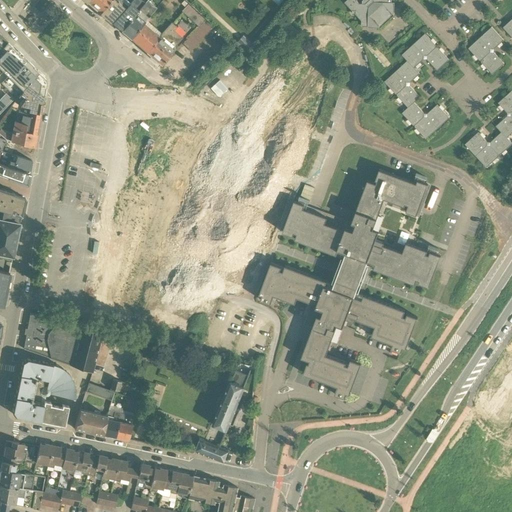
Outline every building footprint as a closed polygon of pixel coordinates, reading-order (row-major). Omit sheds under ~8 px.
[(87,0),(86,1),(99,12),(109,0),(87,0)] [(109,0),(99,12),(111,22),(129,2),(126,0),(109,0)] [(111,22),(120,29),(143,2),(141,0),(130,0),(129,2),(111,22)] [(120,29),(129,37),(144,19),(155,7),(147,0),(145,0),(143,2),(120,29)] [(346,0),(344,2),(352,10),(352,13),(355,14),(361,20),(361,25),(362,26),(367,26),(367,27),(380,27),(394,15),(394,2),(391,2),(391,0),(361,0),(362,0),(362,3),(359,3),(357,0),(356,0),(346,0)] [(198,26),(204,18),(187,3),(181,10),(198,26)] [(213,26),(204,18),(198,26),(182,42),(189,50),(213,26)] [(511,18),(503,27),(511,36),(511,18)] [(144,19),(129,37),(145,51),(161,33),(144,19)] [(170,22),(161,33),(145,51),(160,63),(176,45),(174,44),(181,36),(172,29),(175,26),(170,22)] [(480,37),(490,48),(494,48),(504,39),(491,26),(480,37)] [(85,53),(88,39),(86,36),(84,33),(81,32),(77,31),(73,31),(70,32),(68,34),(65,37),(64,40),(63,43),(63,45),(76,57),(85,53)] [(425,33),(413,43),(424,55),(427,55),(436,47),(436,45),(425,33)] [(238,40),(248,49),(254,44),(243,34),(238,40)] [(480,37),(468,47),(479,60),(481,60),(490,52),(490,48),(480,37)] [(0,74),(4,68),(18,52),(6,41),(0,48),(0,74)] [(402,54),(407,60),(414,67),(423,58),(424,55),(413,43),(402,54)] [(306,47),(258,184),(265,186),(259,202),(277,208),(293,162),(295,162),(300,150),(294,148),(313,93),(311,93),(314,84),(322,61),(330,64),(334,52),(323,48),(321,53),(306,47)] [(437,47),(436,47),(427,55),(427,59),(437,69),(448,59),(437,47)] [(36,85),(43,90),(43,89),(44,81),(44,78),(38,72),(18,52),(4,68),(0,74),(0,88),(15,99),(19,93),(27,83),(30,79),(37,83),(36,85)] [(494,52),(490,52),(481,60),(481,62),(492,73),(504,62),(494,52)] [(407,60),(396,70),(406,81),(410,82),(419,73),(414,67),(407,60)] [(397,93),(406,85),(406,81),(396,70),(384,81),(395,93),(397,93)] [(27,83),(42,94),(43,90),(36,85),(37,83),(30,79),(27,83)] [(27,110),(39,112),(39,111),(41,98),(40,97),(42,94),(27,83),(19,93),(23,95),(23,98),(19,104),(19,105),(23,105),(28,106),(27,110)] [(406,85),(397,93),(397,95),(408,107),(414,102),(420,96),(410,85),(406,85)] [(511,112),(511,110),(511,90),(498,102),(507,111),(511,112)] [(414,125),(423,116),(424,113),(414,102),(408,107),(402,112),(414,125)] [(427,117),(437,127),(449,117),(437,104),(427,113),(427,117)] [(24,130),(35,133),(39,112),(27,110),(28,106),(23,105),(22,111),(17,110),(14,120),(26,123),(24,130)] [(501,131),(507,137),(511,131),(511,117),(510,115),(507,115),(496,125),(501,131)] [(423,116),(414,125),(426,138),(437,127),(427,117),(423,116)] [(9,140),(14,142),(33,147),(35,133),(24,130),(26,123),(14,120),(13,119),(10,135),(9,140)] [(0,134),(5,139),(9,140),(10,135),(6,134),(0,128),(0,134)] [(478,131),(465,144),(476,155),(486,145),(487,141),(478,131)] [(490,145),(498,154),(500,154),(511,142),(507,137),(501,131),(490,141),(490,145)] [(147,175),(106,306),(130,314),(140,284),(149,287),(148,278),(153,264),(150,263),(154,252),(159,251),(168,225),(183,223),(168,270),(196,279),(202,261),(217,259),(221,244),(216,242),(221,227),(261,239),(266,224),(272,223),(271,213),(187,186),(187,182),(199,143),(170,133),(157,174),(147,175)] [(0,150),(11,153),(14,142),(9,140),(5,139),(0,150)] [(498,154),(490,145),(486,145),(476,155),(486,167),(498,155),(498,154)] [(0,150),(0,149),(0,163),(28,172),(30,159),(11,153),(0,150)] [(0,163),(0,173),(26,182),(28,172),(0,163)] [(410,336),(417,316),(407,312),(405,315),(403,314),(405,309),(356,290),(366,264),(414,282),(416,278),(419,279),(418,281),(429,285),(440,254),(430,250),(429,253),(426,252),(427,249),(406,241),(403,250),(383,243),(384,241),(376,238),(385,214),(379,212),(384,197),(404,204),(405,202),(408,203),(405,210),(416,214),(428,183),(417,179),(416,182),(379,168),(375,179),(377,179),(376,182),(367,179),(351,221),(294,200),(282,230),(293,234),(294,231),(297,232),(295,237),(344,255),(334,282),(285,264),(283,269),(280,268),(281,265),(271,261),(259,291),(262,292),(273,296),(274,294),(295,302),(297,296),(312,301),(308,312),(304,323),(312,326),(301,356),(310,359),(309,362),(307,361),(303,372),(337,385),(334,392),(345,396),(346,392),(349,393),(361,362),(350,358),(348,364),(345,363),(346,361),(326,353),(332,338),(337,340),(346,317),(354,320),(356,317),(375,325),(373,331),(394,339),(391,347),(401,351),(403,346),(403,347),(410,336)] [(20,215),(24,197),(0,188),(0,209),(20,215)] [(0,258),(1,258),(1,257),(4,257),(4,254),(11,255),(20,215),(0,209),(0,258)] [(0,269),(0,303),(1,303),(8,271),(0,269)] [(273,296),(262,292),(260,298),(271,302),(273,296)] [(79,321),(29,311),(22,347),(66,362),(79,322),(79,321)] [(79,322),(66,362),(91,371),(102,329),(79,322)] [(26,358),(21,360),(11,409),(14,414),(39,419),(43,399),(44,394),(45,394),(46,394),(47,394),(48,393),(48,392),(74,396),(74,394),(74,392),(74,389),(74,386),(73,383),(73,381),(72,379),(70,376),(69,374),(67,371),(65,369),(63,368),(60,366),(57,364),(53,363),(26,358)] [(232,379),(230,378),(212,422),(227,429),(230,422),(234,424),(246,393),(243,391),(245,385),(244,385),(249,374),(236,368),(232,379)] [(108,388),(113,390),(114,388),(118,389),(120,380),(111,377),(108,387),(109,387),(108,388)] [(113,390),(108,388),(87,381),(84,390),(110,399),(113,390)] [(43,399),(39,419),(51,422),(54,404),(49,403),(49,401),(43,399)] [(110,401),(106,414),(102,433),(113,435),(121,408),(121,407),(111,404),(112,402),(110,401)] [(54,404),(51,422),(63,424),(67,404),(61,403),(60,405),(54,404)] [(78,407),(72,426),(102,433),(106,414),(78,407)] [(132,411),(121,408),(113,435),(125,438),(133,415),(125,412),(125,411),(132,413),(132,411)] [(200,437),(195,449),(224,460),(229,448),(200,437)] [(2,454),(24,458),(24,454),(25,451),(21,450),(23,442),(4,439),(4,440),(4,442),(3,445),(4,445),(3,448),(2,451),(2,452),(2,453),(2,454)] [(35,456),(33,462),(33,464),(41,466),(41,462),(47,464),(51,444),(50,443),(43,442),(43,443),(39,442),(39,441),(38,441),(37,445),(35,456)] [(51,444),(47,464),(46,465),(52,466),(52,468),(60,469),(60,467),(64,446),(62,446),(59,445),(53,444),(52,444),(51,444)] [(64,446),(60,467),(65,468),(65,471),(72,472),(73,467),(77,449),(76,449),(76,450),(72,449),(72,448),(65,447),(64,446)] [(73,467),(72,472),(80,474),(80,472),(86,473),(91,452),(90,452),(89,452),(88,452),(83,450),(77,449),(73,467)] [(91,452),(86,473),(93,474),(100,475),(101,472),(104,455),(97,453),(96,457),(90,456),(91,452)] [(0,465),(0,467),(17,471),(19,464),(22,464),(23,460),(24,458),(2,454),(5,455),(4,460),(1,459),(0,465)] [(24,458),(23,460),(28,461),(33,462),(35,456),(30,455),(24,454),(24,458)] [(101,472),(100,475),(99,479),(111,480),(112,479),(117,458),(116,458),(115,457),(114,457),(109,456),(109,457),(105,456),(105,455),(104,455),(101,472)] [(117,458),(112,479),(126,482),(128,474),(130,466),(130,465),(131,460),(125,459),(119,458),(118,458),(117,458)] [(137,473),(136,476),(135,481),(134,485),(142,487),(143,485),(149,486),(152,468),(147,467),(147,464),(139,462),(138,468),(137,473)] [(152,468),(149,486),(148,489),(155,490),(160,493),(166,468),(165,468),(158,466),(157,468),(153,467),(154,465),(153,465),(152,468)] [(0,482),(31,488),(33,473),(31,473),(19,471),(17,471),(0,467),(0,482)] [(166,468),(160,493),(167,495),(166,499),(168,499),(167,505),(172,506),(174,496),(175,491),(179,471),(177,471),(171,469),(166,468)] [(179,471),(175,491),(180,492),(179,495),(184,496),(186,497),(191,475),(186,474),(187,473),(179,471)] [(191,475),(186,497),(192,498),(198,499),(203,476),(197,475),(191,474),(191,475)] [(203,476),(198,499),(212,502),(213,500),(215,500),(217,501),(214,511),(249,511),(250,509),(251,503),(253,497),(238,493),(238,496),(234,495),(236,486),(221,482),(221,483),(220,485),(218,484),(216,484),(217,479),(203,476)] [(31,488),(0,482),(0,499),(8,502),(37,508),(38,503),(41,490),(31,488)] [(41,490),(38,503),(49,505),(58,507),(59,501),(66,503),(72,504),(77,505),(80,492),(75,491),(69,490),(61,488),(59,494),(55,493),(52,492),(46,491),(43,491),(41,490)] [(107,505),(110,492),(97,489),(96,495),(94,502),(107,505)] [(110,492),(107,505),(114,506),(117,493),(110,492)] [(136,509),(139,496),(132,495),(129,507),(136,509)] [(139,496),(136,509),(143,510),(145,504),(146,498),(139,496)]
